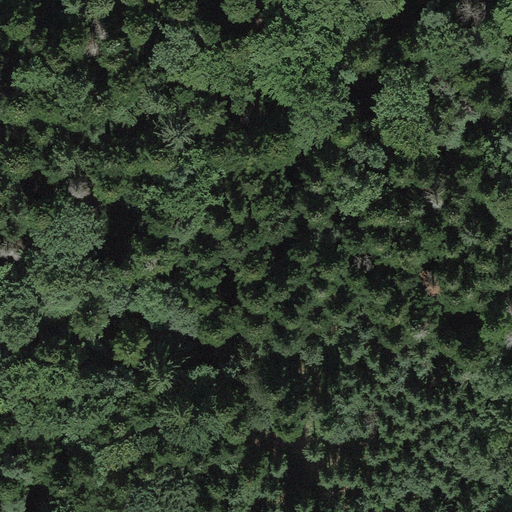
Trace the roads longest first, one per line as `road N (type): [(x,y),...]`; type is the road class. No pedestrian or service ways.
road 1 (track): [(279,0),(213,95),(55,238),(0,271)]
road 2 (track): [(450,511),(511,396)]
